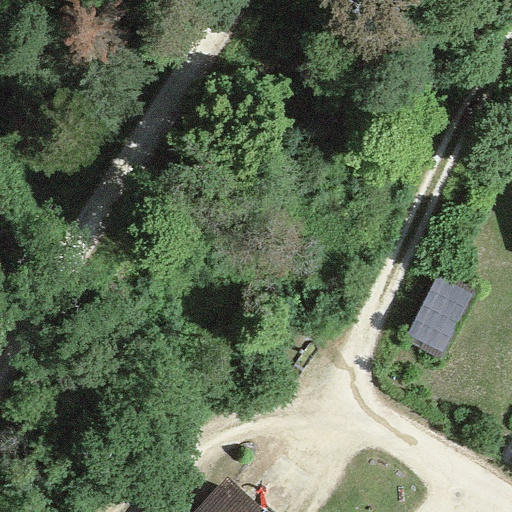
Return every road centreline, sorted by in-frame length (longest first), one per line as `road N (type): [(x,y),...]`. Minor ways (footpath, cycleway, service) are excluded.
road 1 (track): [(511,496),(329,395),(412,170),(505,0)]
road 2 (track): [(247,0),(0,376)]
